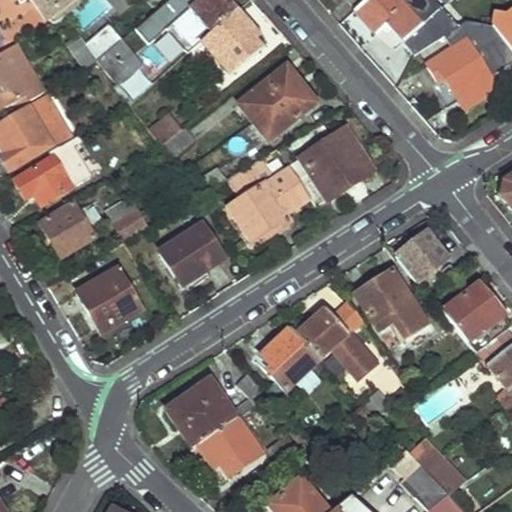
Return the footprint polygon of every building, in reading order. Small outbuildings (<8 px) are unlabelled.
[(52,16),(57,23),(65,18),(70,14),(65,5),(71,0),(19,0),(22,3),(26,0),(31,0),(47,20),(52,16)] [(226,0),(199,0),(189,9),(211,34),(236,12),(226,0)] [(424,26),(400,0),(366,0),(354,11),(378,37),(388,28),(403,44),(424,26)] [(211,34),(201,43),(230,75),(261,49),(247,32),(251,29),(236,12),(211,34)] [(100,13),(76,32),(86,45),(97,60),(98,61),(122,41),(100,13)] [(122,41),(98,61),(117,85),(143,65),(122,41)] [(498,89),(467,42),(427,67),(439,83),(444,79),(466,110),(498,89)] [(86,45),(75,54),(85,68),(97,60),(86,45)] [(4,60),(0,62),(0,111),(26,96),(4,60)] [(282,72),(239,106),(267,140),(279,131),(281,133),(316,106),(301,88),(297,91),(282,72)] [(0,156),(10,172),(69,137),(48,99),(0,125),(0,147),(4,154),(0,155),(0,156)] [(185,128),(161,147),(171,160),(195,141),(185,128)] [(288,144),(278,150),(316,210),(370,174),(344,133),(298,161),(288,144)] [(92,154),(81,135),(49,154),(53,159),(15,181),(26,200),(34,195),(39,192),(47,204),(72,189),(57,163),(66,158),(71,167),(92,154)] [(218,169),(191,186),(199,197),(227,181),(218,169)] [(511,178),(504,184),(501,196),(511,209),(511,178)] [(263,185),(227,209),(250,243),(270,231),(273,235),(289,224),(263,185)] [(42,206),(47,204),(39,192),(34,195),(42,206)] [(131,198),(109,211),(122,239),(143,227),(140,219),(145,216),(144,210),(137,214),(131,198)] [(73,204),(40,225),(48,237),(54,234),(67,254),(94,239),(87,227),(101,219),(94,207),(80,216),(73,204)] [(157,253),(181,289),(222,261),(200,226),(185,236),(182,231),(177,234),(180,239),(157,253)] [(61,259),(67,254),(54,234),(48,237),(61,259)] [(424,235),(396,257),(417,286),(449,260),(432,239),(429,236),(424,235)] [(116,271),(77,293),(87,311),(95,306),(109,330),(140,312),(116,271)] [(426,323),(392,274),(355,297),(376,329),(390,321),(402,339),(426,323)] [(511,328),(511,326),(476,288),(441,315),(477,354),(485,349),(507,332),(511,328)] [(349,301),(335,314),(353,332),(363,321),(349,301)] [(101,335),(109,330),(95,306),(87,311),(101,335)] [(349,336),(325,311),(295,335),(319,360),(332,350),(357,380),(374,367),(349,336)] [(295,335),(290,329),(260,358),(274,373),(269,378),(274,383),(284,393),(319,360),(295,335)] [(511,338),(507,332),(485,349),(495,360),(488,368),(506,389),(511,384),(511,338)] [(264,394),(248,376),(235,386),(256,406),(268,398),(264,394)] [(236,421),(209,382),(167,412),(179,430),(194,451),(198,448),(236,421)] [(284,393),(274,383),(264,394),(268,398),(280,411),(291,401),(284,393)] [(376,420),(364,408),(353,416),(366,429),(376,420)] [(261,455),(237,420),(236,421),(198,448),(210,465),(215,461),(227,480),(261,455)] [(306,439),(297,430),(290,435),(299,444),(306,439)] [(300,455),(287,437),(266,452),(279,470),(300,455)] [(436,463),(418,445),(408,454),(421,467),(425,471),(436,463)] [(408,454),(406,451),(391,464),(406,479),(421,467),(408,454)] [(463,482),(442,459),(436,463),(425,471),(435,482),(449,496),(463,482)] [(425,471),(421,467),(406,479),(420,494),(435,482),(425,471)] [(326,511),(300,482),(268,507),(272,511),(326,511)] [(449,496),(435,482),(420,494),(415,498),(429,511),(449,496)] [(462,511),(449,496),(429,511),(462,511)]
